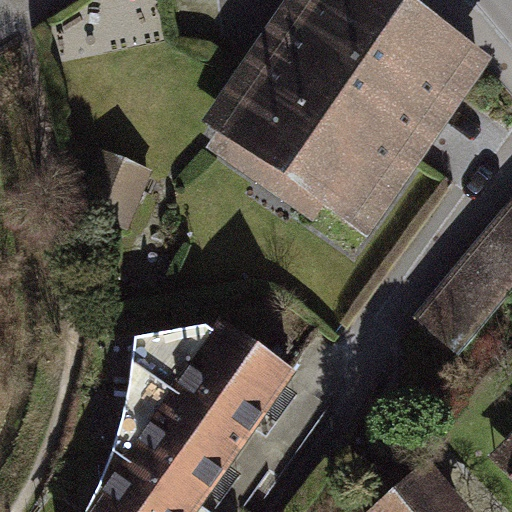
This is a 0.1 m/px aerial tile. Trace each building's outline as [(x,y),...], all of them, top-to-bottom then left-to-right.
[(386,0),(303,0),(212,131),(363,236),(482,66),(386,0)] [(149,174),(103,155),(81,207),(127,226),(149,174)] [(511,208),(418,320),(456,353),(511,287),(511,208)] [(290,381),(219,331),(139,344),(131,405),(96,511),(203,511),(199,509),(290,381)] [(396,487),(425,464),(408,443),(379,466),(396,487)] [(463,511),(429,474),(385,511),(463,511)]
